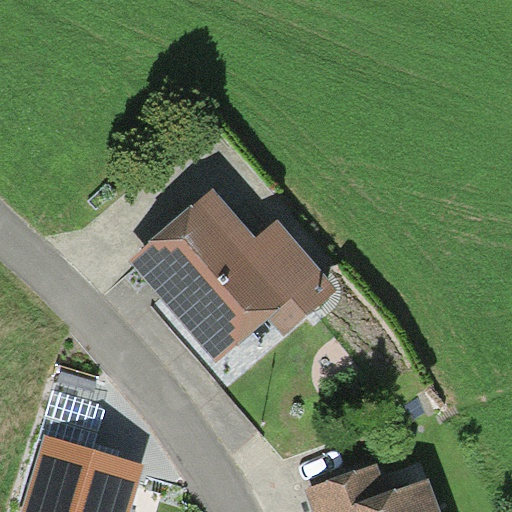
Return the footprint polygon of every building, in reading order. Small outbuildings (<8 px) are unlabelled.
[(213,193),(131,264),(218,366),(270,321),(285,339),(338,293),(278,223),(256,243),(213,193)] [(106,394),(54,379),(40,433),(92,449),(106,394)] [(43,440),(21,511),(132,511),(145,469),(43,440)] [(306,492),(313,511),(350,511),(390,498),(378,466),(306,492)] [(390,498),(350,511),(438,511),(428,484),(390,498)]
